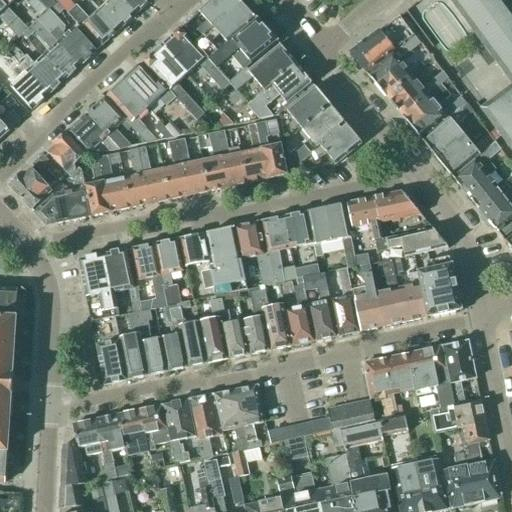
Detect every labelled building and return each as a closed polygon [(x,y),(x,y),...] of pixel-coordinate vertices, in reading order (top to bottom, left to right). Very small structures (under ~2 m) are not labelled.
[(0,0),(0,18),(19,39),(29,30),(8,8),(0,0)] [(49,11),(38,0),(0,0),(8,8),(16,0),(23,0),(41,18),(49,11)] [(38,0),(49,11),(56,5),(57,4),(61,0),(38,0)] [(120,0),(106,0),(109,3),(101,11),(120,32),(136,17),(120,0)] [(153,1),(152,0),(120,0),(136,17),(153,1)] [(233,10),(240,4),(237,0),(213,0),(199,13),(207,23),(197,32),(198,32),(191,38),(196,43),(197,44),(226,17),(228,20),(235,13),(233,10)] [(511,12),(503,0),(448,0),(511,85),(511,87),(481,111),(511,152),(511,12)] [(120,32),(101,11),(100,12),(93,3),(89,6),(97,15),(90,21),(77,6),(67,15),(81,30),(84,27),(102,47),(120,32)] [(56,5),(49,11),(56,18),(64,11),(62,8),(57,4),(56,5)] [(228,46),(257,22),(240,4),(233,10),(235,13),(228,20),(226,17),(197,44),(196,43),(194,46),(208,62),(218,54),(210,45),(219,36),(228,46)] [(38,21),(81,67),(97,53),(75,29),(66,37),(58,28),(53,32),(51,29),(53,27),(44,16),(38,21)] [(378,33),(349,54),(367,76),(403,46),(404,47),(415,39),(400,18),(378,33)] [(65,82),(81,67),(38,21),(23,36),(27,40),(34,34),(50,51),(43,58),(65,82)] [(242,73),(276,43),(257,22),(228,46),(218,54),(208,62),(216,71),(229,60),(242,73)] [(208,62),(194,46),(180,31),(163,46),(188,75),(198,66),(222,93),(230,86),(229,85),(216,71),(208,62)] [(386,99),(412,77),(399,62),(409,53),(409,54),(420,46),(415,38),(415,39),(404,47),(403,46),(367,76),(386,99)] [(265,94),(297,67),(280,47),(276,43),(242,73),(242,74),(229,85),(230,86),(236,93),(253,79),(265,94)] [(65,82),(43,58),(34,66),(26,57),(25,58),(13,45),(6,51),(48,97),(65,82)] [(177,86),(188,75),(163,46),(143,64),(159,81),(176,99),(190,115),(201,128),(203,127),(198,122),(204,116),(177,86)] [(32,112),(48,97),(6,51),(0,56),(0,59),(11,71),(19,80),(10,88),(32,112)] [(159,81),(156,84),(140,67),(123,82),(148,110),(160,99),(167,107),(176,99),(159,81)] [(292,100),(293,101),(312,85),(297,67),(265,94),(248,108),(256,117),(259,115),(263,120),(274,118),(266,109),(280,97),(286,105),(292,100)] [(402,118),(440,86),(436,80),(423,91),(412,77),(386,99),(402,118)] [(137,120),(148,110),(123,82),(105,99),(125,121),(125,122),(129,126),(130,126),(147,144),(156,142),(145,130),(146,129),(137,120)] [(422,142),(459,110),(455,106),(444,117),(439,110),(451,98),(440,86),(402,118),(422,142)] [(302,130),(330,107),(315,88),(295,104),(293,101),(292,100),(286,105),(287,106),(283,109),(283,108),(281,110),(284,126),(293,120),(302,130)] [(460,98),(453,104),(454,105),(459,110),(466,104),(462,99),(461,97),(460,98)] [(131,147),(115,131),(125,122),(125,121),(105,99),(87,116),(107,138),(118,151),(131,147)] [(422,142),(437,161),(464,139),(456,129),(474,114),(467,106),(460,112),(459,110),(422,142)] [(312,154),(346,126),(330,107),(302,130),(311,142),(304,147),(311,155),(312,154)] [(0,123),(0,141),(9,133),(21,121),(13,112),(1,124),(0,123)] [(195,134),(201,128),(190,115),(183,122),(195,134)] [(218,130),(234,126),(223,115),(218,130)] [(101,144),(107,138),(87,116),(68,133),(88,155),(101,144)] [(257,126),(267,181),(287,177),(281,146),(272,148),(269,138),(280,136),(276,121),(257,126)] [(176,127),(172,123),(164,129),(168,134),(176,127)] [(165,140),(173,139),(168,134),(164,129),(160,124),(155,129),(165,140)] [(248,185),(267,181),(257,126),(248,128),(253,152),(242,154),(248,185)] [(346,126),(312,154),(318,162),(326,155),(336,167),(362,145),(346,126)] [(87,157),(88,155),(68,133),(53,147),(55,149),(48,155),(69,177),(69,178),(76,170),(73,167),(86,156),(87,157)] [(248,185),(242,154),(230,157),(225,133),(218,134),(228,189),(248,185)] [(208,194),(228,189),(218,134),(209,136),(197,139),(200,151),(211,149),(213,160),(202,163),(208,194)] [(453,180),(495,144),(489,137),(484,141),(484,142),(474,150),(465,140),(464,139),(437,161),(453,180)] [(208,194),(202,163),(191,165),(185,141),(178,142),(188,198),(208,194)] [(169,202),(188,198),(178,142),(169,144),(173,164),(175,163),(176,168),(163,171),(169,202)] [(488,178),(495,173),(487,163),(501,152),(495,144),(453,180),(466,196),(488,178)] [(169,202),(163,171),(151,174),(145,149),(139,150),(150,206),(169,202)] [(130,210),(150,206),(139,150),(129,153),(134,172),(136,172),(137,177),(124,179),(130,210)] [(130,210),(124,179),(114,182),(111,167),(121,164),(119,155),(99,159),(110,214),(130,210)] [(295,168),(301,163),(295,155),(288,161),(289,163),(292,175),(299,173),(295,168)] [(110,214),(99,159),(98,156),(91,161),(95,186),(85,188),(91,219),(110,214)] [(295,168),(299,173),(305,172),(307,172),(303,167),(301,163),(295,168)] [(91,219),(85,188),(84,188),(82,178),(82,174),(81,172),(80,170),(78,169),(76,170),(69,178),(73,180),(76,192),(65,195),(70,223),(91,219)] [(51,193),(49,190),(30,171),(24,177),(22,175),(9,187),(31,211),(51,193)] [(482,215),(511,188),(511,179),(505,185),(504,184),(496,189),(488,178),(466,196),(482,215)] [(52,194),(63,185),(63,184),(60,181),(49,190),(51,193),(31,211),(47,228),(70,223),(65,195),(53,197),(52,194)] [(511,188),(482,215),(503,240),(511,233),(511,188)] [(373,200),(381,235),(385,234),(384,224),(421,216),(402,194),(373,200)] [(372,238),(381,235),(373,200),(348,205),(353,230),(370,227),(372,238)] [(325,210),(332,243),(344,241),(345,245),(343,245),(345,254),(346,254),(349,270),(357,268),(355,258),(344,206),(325,210)] [(319,246),(332,243),(325,210),(307,214),(313,245),(313,246),(316,259),(322,258),(319,246)] [(292,250),(313,246),(313,245),(307,214),(286,218),(292,250)] [(268,255),(269,255),(275,286),(296,282),(296,280),(294,271),(294,267),(282,270),(279,253),(292,250),(286,218),(262,223),(268,255)] [(268,255),(263,256),(258,224),(234,229),(241,261),(257,258),(262,288),(275,286),(269,255),(268,255)] [(246,284),(241,261),(234,229),(207,235),(214,270),(210,271),(214,289),(215,298),(236,294),(247,291),(245,284),(246,284)] [(448,249),(433,230),(386,240),(386,241),(376,242),(378,253),(389,251),(403,248),(405,258),(448,249)] [(186,268),(209,263),(203,236),(180,241),(186,268)] [(173,287),(170,275),(183,273),(177,242),(155,246),(169,308),(175,307),(181,306),(177,286),(173,287)] [(162,310),(169,308),(155,246),(133,251),(139,282),(152,279),(154,292),(155,291),(157,300),(153,301),(151,312),(162,309),(162,310)] [(143,314),(143,312),(142,312),(137,288),(133,289),(126,252),(120,253),(119,252),(111,253),(111,255),(106,256),(114,295),(116,295),(129,293),(131,306),(118,309),(117,309),(119,318),(128,317),(136,315),(143,314)] [(378,253),(368,255),(370,262),(370,266),(380,263),(378,253)] [(368,255),(355,258),(357,268),(361,267),(370,266),(370,262),(368,255)] [(118,309),(116,295),(114,295),(106,256),(79,262),(91,325),(115,320),(115,319),(119,318),(117,309),(118,309)] [(395,261),(391,262),(395,276),(403,274),(400,260),(395,261)] [(405,324),(399,290),(395,276),(391,262),(378,264),(381,280),(386,279),(388,292),(376,295),(382,329),(405,324)] [(382,329),(376,295),(372,276),(370,266),(361,267),(361,268),(363,278),(367,297),(355,299),(353,300),(360,333),(382,329)] [(417,274),(427,319),(462,312),(452,267),(417,274)] [(300,270),(294,271),(296,280),(301,279),(302,279),(305,278),(303,269),(300,270)] [(405,324),(427,319),(417,274),(409,276),(411,287),(399,290),(405,324)] [(339,338),(332,302),(330,303),(325,275),(305,278),(302,279),(304,287),(305,293),(318,290),(321,305),(310,307),(317,343),(339,338)] [(353,300),(355,299),(350,276),(342,278),(346,293),(343,294),(344,300),(332,302),(339,338),(360,333),(353,300)] [(317,343),(310,307),(308,307),(305,293),(304,287),(298,288),(294,289),(298,306),(298,310),(285,312),(292,348),(317,343)] [(251,356),(270,352),(261,306),(256,307),(253,295),(257,294),(256,289),(249,291),(251,298),(255,320),(244,323),(251,356)] [(292,348),(285,312),(283,306),(268,309),(265,292),(259,293),(258,289),(256,289),(257,294),(253,295),(256,307),(261,306),(270,352),(292,348)] [(0,484),(4,485),(6,454),(8,454),(11,396),(12,396),(13,377),(16,319),(14,319),(16,291),(0,290),(0,484)] [(224,313),(221,302),(221,301),(216,302),(210,303),(213,320),(199,323),(208,365),(229,361),(222,327),(219,314),(224,313)] [(208,365),(199,323),(185,326),(182,311),(191,309),(190,304),(181,306),(175,307),(176,311),(171,311),(173,322),(178,321),(189,369),(208,365)] [(170,373),(189,369),(178,321),(173,322),(171,311),(176,311),(175,307),(169,308),(162,310),(165,324),(169,324),(172,338),(162,340),(170,373)] [(170,373),(162,340),(152,342),(148,322),(152,322),(150,311),(143,312),(143,314),(136,315),(137,319),(142,318),(144,329),(139,330),(149,378),(170,373)] [(130,382),(149,378),(139,330),(144,329),(142,318),(137,319),(136,315),(128,317),(132,337),(121,339),(130,382)] [(130,382),(121,339),(119,339),(115,320),(91,325),(104,387),(130,382)] [(229,361),(251,356),(244,323),(222,327),(229,361)] [(443,349),(450,386),(476,381),(468,343),(443,349)] [(454,407),(450,386),(443,349),(407,356),(413,386),(414,393),(416,392),(420,415),(430,413),(454,408),(454,407)] [(391,390),(413,386),(407,356),(385,361),(391,390)] [(392,395),(391,390),(385,361),(362,366),(369,399),(381,397),(386,424),(399,422),(393,394),(392,395)] [(247,451),(262,449),(259,435),(255,436),(253,428),(266,425),(258,388),(235,393),(247,451)] [(240,453),(247,451),(235,393),(214,397),(222,434),(235,431),(240,453)] [(223,438),(222,434),(214,397),(188,403),(195,439),(196,439),(200,461),(213,459),(209,441),(223,438)] [(399,422),(386,424),(375,426),(370,401),(328,411),(330,420),(332,433),(340,431),(345,451),(346,455),(358,511),(394,511),(387,478),(366,482),(359,448),(384,443),(383,438),(407,434),(404,421),(399,422)] [(465,429),(485,425),(481,402),(454,407),(454,408),(430,413),(435,436),(465,429)] [(179,442),(195,439),(188,403),(162,408),(169,440),(170,440),(171,445),(173,458),(176,467),(190,464),(188,455),(184,455),(182,447),(180,447),(179,442)] [(162,408),(139,413),(146,445),(147,445),(148,453),(156,452),(155,448),(171,445),(170,440),(169,440),(162,408)] [(139,413),(117,417),(124,450),(126,458),(148,453),(147,445),(146,445),(139,413)] [(111,452),(124,450),(117,417),(94,422),(102,454),(108,481),(118,479),(111,452)] [(305,440),(332,433),(330,420),(268,436),(270,448),(293,443),(302,441),(305,440)] [(87,457),(102,454),(94,422),(73,427),(76,445),(78,450),(85,449),(87,457)] [(470,451),(490,447),(485,425),(465,429),(470,451)] [(302,441),(293,443),(297,461),(308,458),(305,440),(302,441)] [(81,464),(78,450),(76,445),(63,447),(62,468),(81,464)] [(467,468),(474,506),(497,502),(498,501),(499,500),(500,499),(501,497),(501,496),(500,496),(493,463),(490,447),(470,451),(463,453),(467,468)] [(247,451),(240,453),(234,454),(240,479),(250,477),(248,465),(261,461),(259,450),(262,450),(262,449),(247,451)] [(164,467),(162,455),(152,457),(154,469),(164,467)] [(319,511),(358,511),(346,455),(326,459),(332,489),(316,493),(319,511)] [(210,490),(214,511),(226,511),(223,499),(226,499),(219,470),(231,467),(229,460),(205,465),(207,476),(210,490)] [(447,511),(450,511),(442,474),(440,462),(414,467),(423,511),(447,511)] [(60,491),(79,487),(86,486),(81,464),(62,468),(60,491)] [(399,511),(423,511),(414,467),(391,472),(399,511)] [(450,511),(474,506),(467,468),(442,474),(450,511)] [(319,511),(316,493),(296,497),(292,479),(278,482),(282,500),(283,511),(319,511)] [(119,511),(116,497),(117,487),(117,483),(103,486),(105,499),(108,511),(119,511)] [(79,487),(60,491),(59,511),(83,508),(79,487)] [(104,498),(101,487),(91,490),(93,501),(104,498)] [(214,511),(210,490),(201,493),(204,508),(189,511),(214,511)] [(174,511),(172,495),(162,496),(164,511),(174,511)] [(106,511),(104,498),(93,501),(91,501),(93,511),(106,511)] [(246,511),(283,511),(282,500),(246,508),(246,511)]
